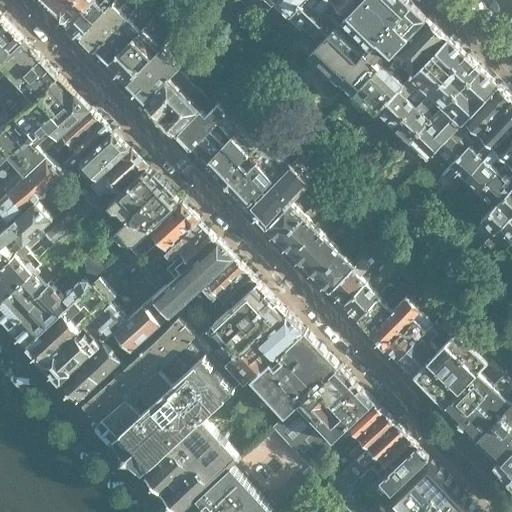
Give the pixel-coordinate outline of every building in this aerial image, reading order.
[(50,0),(71,21),(92,0),(50,0)] [(82,32),(114,0),(92,0),(71,21),(82,32)] [(145,27),(131,13),(142,1),(141,0),(114,0),(82,32),(96,47),(110,61),(111,60),(141,30),(145,27)] [(278,0),(292,13),(303,0),(278,0)] [(307,27),(311,23),(332,0),(319,0),(318,1),(316,0),(303,0),(292,13),(307,27)] [(349,14),(361,0),(332,0),(311,23),(326,38),(339,24),(349,14)] [(357,89),(427,15),(411,0),(361,0),(349,14),(375,39),(366,50),(339,24),(326,38),(315,49),(357,89)] [(0,61),(26,37),(0,10),(0,61)] [(377,108),(403,81),(391,70),(403,58),(412,67),(410,69),(412,71),(447,34),(427,15),(357,89),(377,108)] [(129,80),(160,49),(141,30),(111,60),(129,80)] [(397,127),(467,53),(447,34),(412,71),(403,81),(377,108),(369,117),(377,124),(383,117),(382,116),(384,114),(397,127)] [(29,69),(43,55),(26,37),(0,61),(0,97),(1,98),(3,100),(31,72),(29,69)] [(147,98),(178,67),(191,55),(173,37),(160,49),(129,80),(147,98)] [(445,103),(480,65),(467,53),(397,127),(410,140),(440,108),(445,103)] [(17,115),(60,73),(43,55),(29,69),(31,72),(3,100),(17,115)] [(427,155),(497,81),(480,65),(445,103),(455,112),(441,126),(433,119),(442,110),(440,108),(410,140),(427,155)] [(202,109),(189,96),(198,87),(178,67),(147,98),(179,131),(202,109)] [(53,142),(92,106),(60,73),(17,115),(3,100),(1,98),(0,98),(0,172),(5,177),(13,169),(6,161),(12,155),(27,172),(49,153),(45,149),(53,142)] [(482,131),(511,99),(511,95),(497,81),(427,155),(435,163),(443,154),(452,163),(473,141),(473,140),(465,132),(473,123),(482,131)] [(211,101),(198,87),(189,96),(202,109),(211,101)] [(211,128),(235,104),(221,90),(211,101),(202,109),(179,131),(193,146),(211,128)] [(466,176),(511,128),(511,99),(482,131),(481,132),(489,140),(477,152),(475,150),(477,145),(473,141),(452,163),(466,176)] [(290,160),(250,119),(235,104),(211,128),(226,142),(208,160),(248,203),(248,202),(290,160)] [(74,144),(103,118),(92,106),(53,142),(59,147),(69,138),(74,144)] [(74,164),(113,129),(103,118),(74,144),(79,149),(69,158),(74,164)] [(208,160),(226,142),(211,128),(193,146),(208,160)] [(481,190),(511,157),(511,128),(466,176),(481,190)] [(89,185),(91,183),(131,147),(113,129),(74,164),(71,167),(89,185)] [(120,190),(148,165),(131,147),(91,183),(102,194),(113,183),(120,190)] [(0,231),(36,198),(66,171),(49,153),(27,172),(0,197),(0,231)] [(292,201),(312,178),(317,173),(298,153),(290,160),(248,202),(268,225),(292,201)] [(495,203),(511,185),(511,157),(481,190),(495,203)] [(152,230),(184,201),(148,165),(120,190),(108,201),(107,202),(124,220),(120,224),(133,238),(143,238),(152,230)] [(0,299),(34,269),(107,202),(108,201),(102,194),(91,183),(89,185),(54,217),(42,228),(56,243),(47,252),(42,246),(31,256),(31,259),(27,262),(17,251),(14,253),(0,265),(0,299)] [(497,230),(511,214),(511,185),(495,203),(483,216),(497,230)] [(6,244),(17,233),(26,242),(42,228),(54,217),(36,198),(0,231),(0,265),(14,253),(6,244)] [(169,248),(201,218),(184,201),(152,230),(169,248)] [(317,227),(305,214),(292,201),(268,225),(294,250),(317,227)] [(511,214),(497,230),(486,242),(492,249),(508,232),(511,235),(511,214)] [(185,251),(210,227),(201,218),(169,248),(176,255),(182,249),(185,251)] [(183,270),(219,237),(210,227),(185,251),(174,260),(183,270)] [(306,263),(330,239),(317,227),(294,250),(293,250),(306,263)] [(124,357),(185,303),(198,291),(237,255),(219,237),(183,270),(130,318),(107,339),(124,357)] [(396,251),(383,238),(370,250),(383,264),(393,254),(396,251)] [(355,265),(342,252),(330,239),(306,263),(332,288),(355,265)] [(109,260),(96,246),(85,257),(97,271),(109,260)] [(407,268),(393,254),(383,264),(397,278),(407,268)] [(220,292),(248,267),(237,255),(198,291),(200,294),(203,292),(205,295),(214,286),(220,292)] [(366,281),(360,275),(370,265),(363,258),(355,265),(332,288),(345,302),(366,281)] [(232,304),(259,279),(248,267),(220,292),(232,304)] [(0,309),(12,323),(54,285),(50,281),(47,283),(34,269),(0,299),(0,309)] [(46,360),(77,332),(81,329),(72,319),(85,307),(94,317),(113,299),(119,294),(102,275),(94,282),(29,341),(46,360)] [(373,331),(412,293),(397,278),(389,287),(395,293),(386,302),(380,296),(359,316),(373,331)] [(29,341),(94,282),(90,279),(84,279),(64,297),(54,285),(12,323),(29,341)] [(230,365),(236,359),(290,310),(259,279),(232,304),(208,326),(207,325),(198,333),(212,347),(230,365)] [(359,316),(380,296),(366,281),(345,302),(359,316)] [(387,346),(421,311),(430,300),(417,287),(412,293),(373,331),(387,346)] [(63,379),(107,339),(130,318),(113,299),(94,317),(85,325),(96,337),(88,344),(77,332),(46,360),(63,379)] [(100,419),(196,330),(181,315),(190,307),(185,303),(124,357),(107,339),(63,379),(80,397),(81,397),(84,400),(85,401),(84,402),(100,419)] [(431,342),(441,331),(448,338),(458,327),(454,323),(464,313),(454,303),(444,313),(443,312),(432,323),(399,358),(415,373),(438,348),(431,342)] [(253,376),(306,327),(290,310),(236,359),(253,376)] [(399,358),(432,323),(421,311),(387,346),(399,358)] [(288,412),(300,401),(341,363),(306,327),(253,376),(288,412)] [(511,400),(511,328),(485,355),(458,327),(448,338),(438,348),(415,373),(425,383),(435,394),(446,405),(477,437),(511,400)] [(115,435),(212,347),(198,333),(196,330),(100,419),(115,435)] [(145,470),(146,469),(204,416),(241,381),(228,367),(230,365),(212,347),(115,435),(115,436),(117,438),(122,442),(121,443),(123,445),(124,445),(137,459),(136,460),(139,462),(143,467),(145,470)] [(334,437),(338,433),(376,399),(341,363),(300,401),(312,413),(310,415),(321,426),(322,424),(334,437)] [(360,435),(387,410),(376,399),(338,433),(346,441),(356,431),(360,435)] [(499,458),(511,444),(511,400),(477,437),(499,458)] [(356,459),(398,421),(387,410),(360,435),(363,439),(349,452),(356,459)] [(328,458),(286,413),(272,426),(313,471),(328,458)] [(182,509),(234,461),(240,456),(204,416),(146,469),(148,472),(170,497),(170,496),(177,504),(182,509)] [(382,457),(408,432),(398,421),(356,459),(353,462),(341,473),(351,484),(372,466),(382,457)] [(373,487),(419,444),(408,432),(382,457),(386,462),(376,470),(372,466),(362,475),(373,487)] [(384,496),(417,465),(429,454),(419,444),(373,487),(372,488),(381,498),(384,496)] [(511,444),(499,458),(506,466),(511,472),(511,444)] [(341,473),(353,462),(346,454),(334,465),(341,473)] [(485,511),(483,510),(466,492),(464,490),(429,454),(417,465),(384,496),(385,497),(383,499),(385,501),(373,511),(485,511)] [(268,511),(275,506),(234,461),(182,509),(184,511),(268,511)] [(337,497),(351,484),(341,473),(327,486),(337,497)] [(364,511),(366,510),(350,492),(341,500),(351,511),(364,511)]
